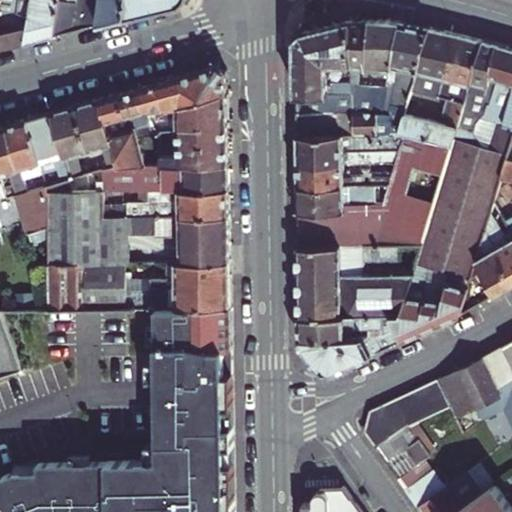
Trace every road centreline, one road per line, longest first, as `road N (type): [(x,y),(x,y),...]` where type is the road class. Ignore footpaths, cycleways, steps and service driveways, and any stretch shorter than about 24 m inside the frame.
road 1 (primary): [(271,408),(265,13)]
road 2 (primary): [(0,83),(265,13)]
road 3 (residential): [(320,400),(410,366),(511,311)]
road 4 (residential): [(320,400),(400,511)]
